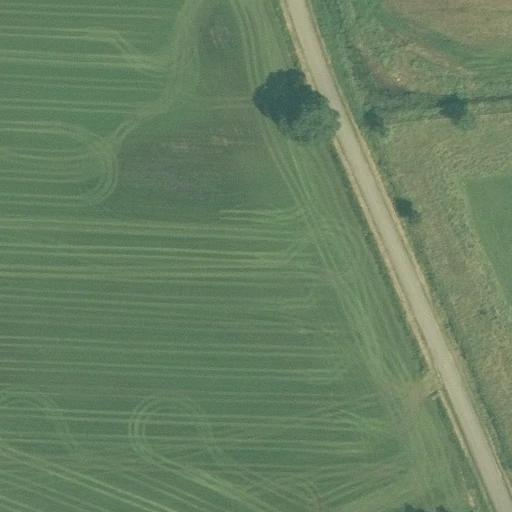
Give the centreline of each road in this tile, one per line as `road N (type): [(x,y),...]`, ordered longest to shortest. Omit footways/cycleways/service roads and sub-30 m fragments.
road 1 (unclassified): [(293,0),(505,511)]
road 2 (track): [(511,68),(394,80),(379,68),(360,0)]
